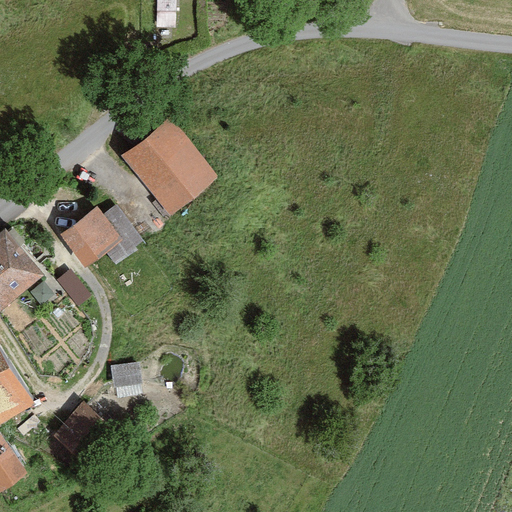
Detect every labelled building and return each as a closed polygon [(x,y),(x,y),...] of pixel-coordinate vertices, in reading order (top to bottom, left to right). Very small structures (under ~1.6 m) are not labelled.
[(159,0),(159,21),(177,22),(178,0),(159,0)] [(177,114),(128,153),(175,211),(223,173),(177,114)] [(99,203),(65,231),(92,262),(111,246),(121,259),(145,238),(117,206),(108,213),(99,203)] [(15,234),(0,245),(0,296),(6,303),(45,272),(15,234)] [(82,298),(90,289),(67,269),(59,277),(82,298)] [(0,333),(0,484),(2,487),(32,470),(4,424),(41,402),(0,333)] [(118,394),(145,389),(139,356),(112,361),(118,394)] [(87,398),(61,431),(96,458),(122,425),(87,398)]
